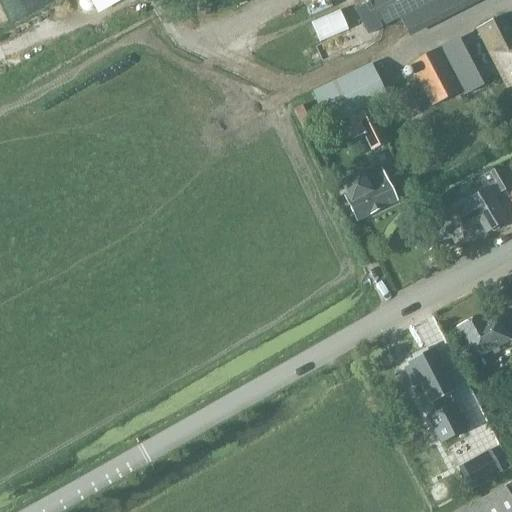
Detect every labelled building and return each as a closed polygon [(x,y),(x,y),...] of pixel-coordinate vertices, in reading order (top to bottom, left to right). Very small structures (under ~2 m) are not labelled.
[(0,63),(126,8),(122,0),(54,0),(0,24),(0,63)] [(0,0),(0,20),(1,22),(38,0),(0,0)] [(307,40),(336,28),(324,0),(317,0),(311,2),(316,13),(299,20),(307,40)] [(390,0),(409,38),(482,0),(390,0)] [(511,31),(504,15),(475,29),(511,101),(511,31)] [(431,107),(462,91),(440,48),(409,63),(431,107)] [(330,127),(370,109),(389,101),(371,64),(312,91),(330,127)] [(355,117),(371,151),(387,143),(370,109),(355,117)] [(397,202),(398,202),(381,168),(340,188),(356,223),(397,202)] [(485,192),(452,210),(464,231),(479,223),(485,233),(508,220),(494,196),(505,190),(495,172),(479,181),(485,192)] [(481,314),(455,328),(472,361),(511,341),(497,313),(484,320),(481,314)] [(412,356),(413,359),(406,362),(408,366),(404,368),(413,387),(418,384),(428,405),(431,404),(435,413),(426,417),(440,444),(467,430),(448,395),(455,391),(433,349),(427,352),(425,349),(412,356)] [(489,450),(457,468),(470,490),(502,472),(489,450)] [(415,484),(423,501),(437,494),(430,478),(415,484)] [(511,511),(511,482),(458,511),(511,511)]
